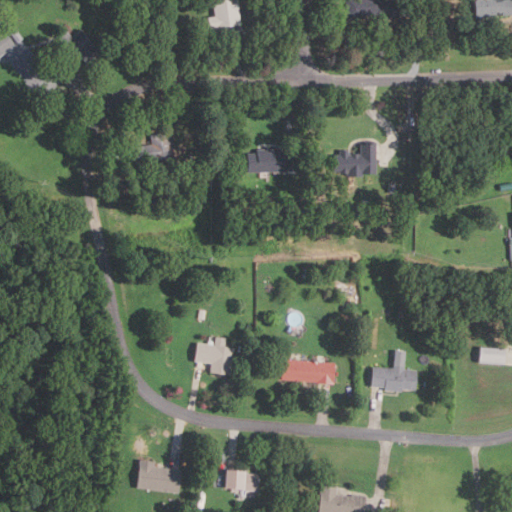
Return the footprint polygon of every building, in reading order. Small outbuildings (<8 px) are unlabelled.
[(206,30),(204,18),(212,17),(209,0),(234,0),(238,25),(206,30)] [(371,18),(371,15),(362,15),(362,18),(343,18),(343,0),(396,0),(397,17),(371,18)] [(511,13),(470,18),(468,0),(511,0),(511,13)] [(0,54),(0,27),(2,31),(10,25),(20,40),(0,54)] [(87,67),(79,57),(67,66),(53,48),(60,43),(55,38),(64,31),(69,37),(79,29),(100,56),(87,67)] [(132,163),(129,147),(149,143),(148,135),(166,131),(171,156),(132,163)] [(374,174),(358,174),(358,171),(345,171),(346,174),(336,174),(337,171),(331,171),(331,153),(337,153),(337,150),(346,150),(346,154),(348,154),(348,153),(357,153),(357,154),(357,144),(363,144),(363,142),(374,142),(374,174)] [(244,172),(244,153),(252,153),(252,149),(270,148),(270,153),(280,153),(281,171),(244,172)] [(394,182),(392,192),(386,191),(387,182),(394,182)] [(464,306),(452,306),(453,293),(464,293),(464,306)] [(204,319),(196,317),(198,309),(206,310),(204,319)] [(226,375),(206,372),(208,363),(191,360),(194,342),(203,344),(204,334),(224,338),(222,346),(231,348),(226,375)] [(502,364),(476,362),(477,346),(503,348),(502,364)] [(330,384),(277,379),(279,358),(331,363),(330,384)] [(399,391),(382,390),(382,387),(369,386),(370,366),(391,368),(391,364),(402,365),(401,369),(414,370),(413,389),(399,389),(399,391)] [(174,492),(132,487),(135,459),(151,461),(150,466),(177,469),(174,492)] [(252,490),(219,488),(221,469),(240,470),(240,472),(253,473),(252,490)] [(361,511),(314,511),(318,484),(335,486),(334,495),(349,496),(349,494),(363,496),(361,511)]
